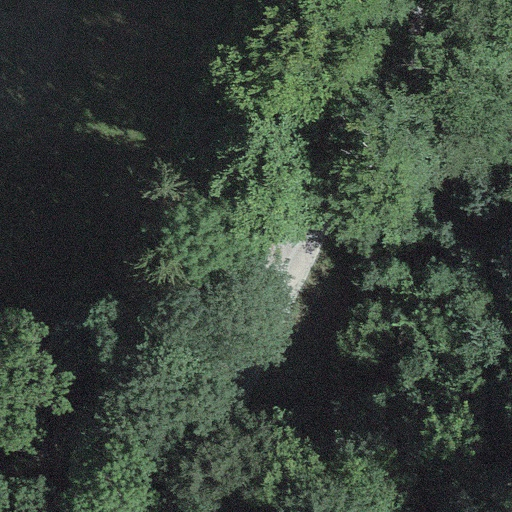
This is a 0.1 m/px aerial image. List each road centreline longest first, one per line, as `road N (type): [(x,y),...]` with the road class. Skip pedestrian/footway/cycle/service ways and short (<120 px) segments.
road 1 (track): [(185,511),(290,306),(417,0)]
road 2 (track): [(290,306),(262,141),(290,0)]
